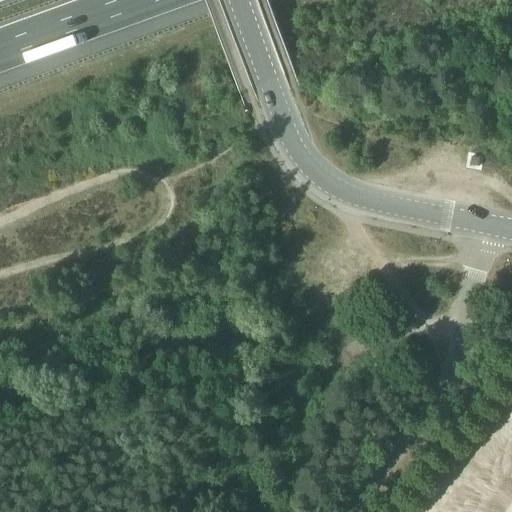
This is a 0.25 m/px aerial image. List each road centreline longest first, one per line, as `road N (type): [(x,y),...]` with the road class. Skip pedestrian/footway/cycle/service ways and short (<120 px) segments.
road 1 (track): [(0,276),(155,229),(167,211),(153,175),(128,171),(0,222)]
road 2 (tertiary): [(484,225),(364,201),(317,176),(281,126),(236,0)]
road 3 (unclassified): [(338,511),(435,395),(484,225)]
road 4 (motorway): [(0,48),(132,0)]
